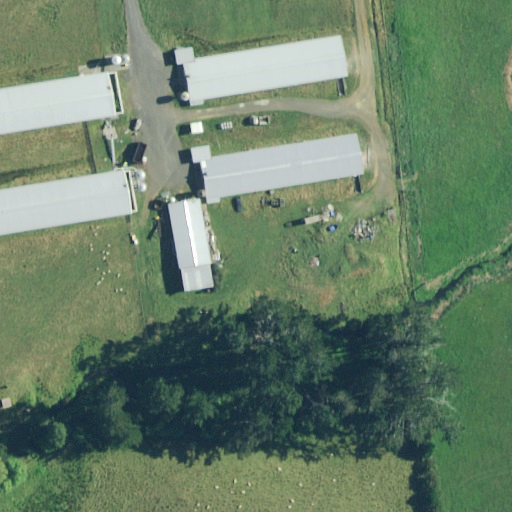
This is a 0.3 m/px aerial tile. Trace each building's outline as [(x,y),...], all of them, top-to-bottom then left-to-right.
[(330,45),(182,67),(188,110),(336,87),(330,45)] [(99,76),(0,91),(0,140),(107,123),(99,76)] [(355,145),(196,170),(202,209),(361,183),(355,145)] [(121,174),(0,192),(0,235),(127,217),(121,174)] [(211,290),(196,206),(163,212),(177,296),(211,290)] [(330,210),(301,218),(303,226),(332,217),(330,210)]
